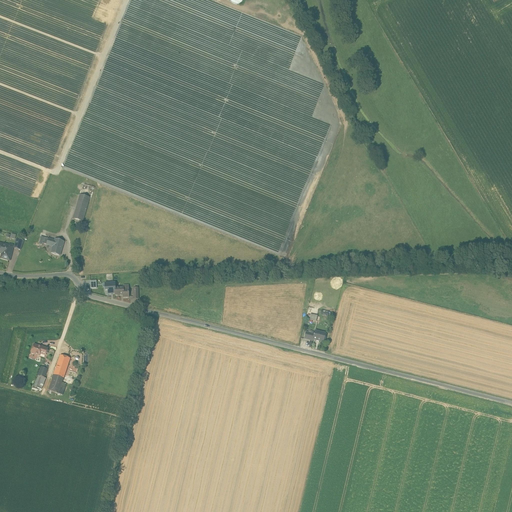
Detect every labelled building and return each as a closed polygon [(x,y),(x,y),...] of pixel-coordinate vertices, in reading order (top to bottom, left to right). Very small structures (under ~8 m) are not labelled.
[(81,196),(74,219),(82,221),(89,198),(81,196)] [(64,242),(55,239),(55,241),(45,238),(43,244),(53,247),(51,253),(60,256),(64,242)] [(24,241),(17,239),(15,248),(21,250),(24,241)] [(13,247),(4,245),(0,243),(0,251),(3,252),(1,258),(10,261),(13,247)] [(123,289),(115,289),(115,295),(123,295),(123,298),(129,298),(129,294),(128,290),(123,290),(123,289)] [(326,334),(315,331),(314,335),(306,333),(304,339),(313,341),(313,340),(324,343),(326,334)] [(42,348),(34,345),(33,349),(32,350),(31,351),(32,353),(31,353),(34,354),(35,355),(38,356),(39,356),(40,356),(40,354),(43,354),(45,348),(42,347),(42,348)] [(70,359),(60,356),(57,364),(63,366),(62,370),(66,371),(70,359)] [(57,364),(49,390),(58,394),(59,392),(63,394),(66,384),(62,383),(66,371),(62,370),(63,366),(57,364)] [(48,369),(41,367),(38,376),(44,378),(48,369)] [(44,378),(38,376),(34,387),(42,390),(46,379),(44,378)]
